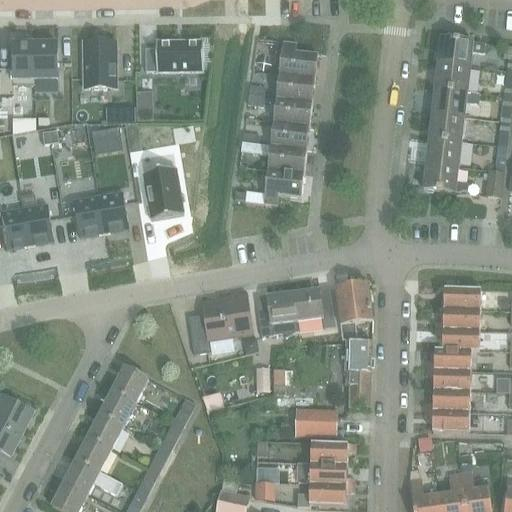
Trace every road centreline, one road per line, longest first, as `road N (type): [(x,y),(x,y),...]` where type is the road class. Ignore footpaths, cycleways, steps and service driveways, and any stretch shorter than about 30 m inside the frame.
road 1 (residential): [(384,511),(392,253)]
road 2 (residential): [(377,254),(400,0)]
road 3 (residential): [(126,296),(377,254)]
road 4 (residential): [(0,4),(251,0)]
road 5 (residential): [(14,511),(126,296)]
road 6 (residential): [(0,324),(126,296)]
road 7 (residential): [(392,253),(511,260)]
